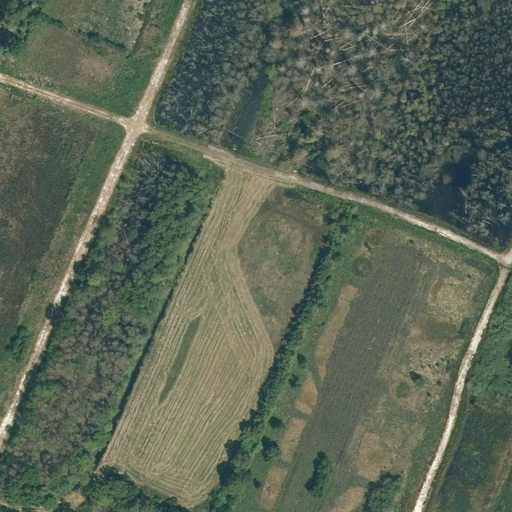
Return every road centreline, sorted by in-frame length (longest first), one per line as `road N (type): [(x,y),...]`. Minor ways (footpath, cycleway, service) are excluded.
road 1 (track): [(0,443),(137,124)]
road 2 (track): [(137,124),(0,77)]
road 3 (track): [(190,0),(137,124)]
